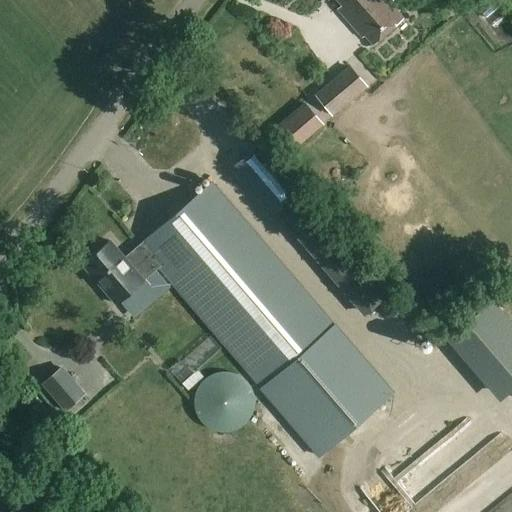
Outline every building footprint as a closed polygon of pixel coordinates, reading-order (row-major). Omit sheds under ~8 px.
[(338,11),(362,38),(365,35),(372,44),(369,46),(371,49),(403,20),(385,0),(335,0),(342,8),(338,11)] [(350,65),(314,95),(332,117),(368,87),(350,65)] [(324,124),(305,102),(274,129),(293,151),(324,124)] [(274,211),(298,190),(258,145),(234,166),(274,211)] [(111,240),(84,264),(117,303),(143,280),(158,267),(160,269),(171,282),(263,388),(320,454),(391,392),(334,326),(211,185),(129,257),(127,258),(111,240)] [(364,316),(389,294),(298,190),(274,211),(273,212),(364,316)] [(405,339),(376,310),(364,321),(393,351),(405,339)] [(48,339),(59,328),(47,317),(37,327),(48,339)] [(65,410),(84,394),(60,368),(42,384),(65,410)] [(196,370),(182,383),(188,390),(203,376),(196,370)] [(254,394),(250,385),(244,378),(235,373),(225,371),(216,372),(207,376),(200,383),(195,391),(193,401),(194,410),(198,419),(205,426),(213,431),(223,433),(233,432),(241,428),(249,421),(253,413),(255,403),(254,394)] [(26,511),(18,503),(8,511),(2,511),(0,509),(0,511),(26,511)]
